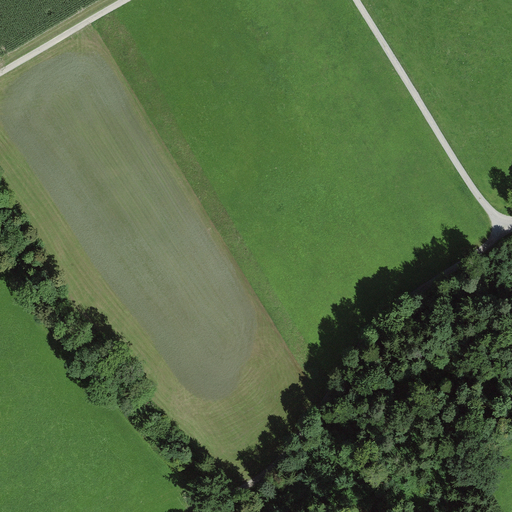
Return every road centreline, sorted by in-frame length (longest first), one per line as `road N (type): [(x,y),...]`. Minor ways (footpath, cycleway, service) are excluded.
road 1 (track): [(511,225),(382,321),(266,473),(208,511)]
road 2 (track): [(355,0),(466,178),(489,210),(511,224)]
road 3 (track): [(0,73),(127,0)]
